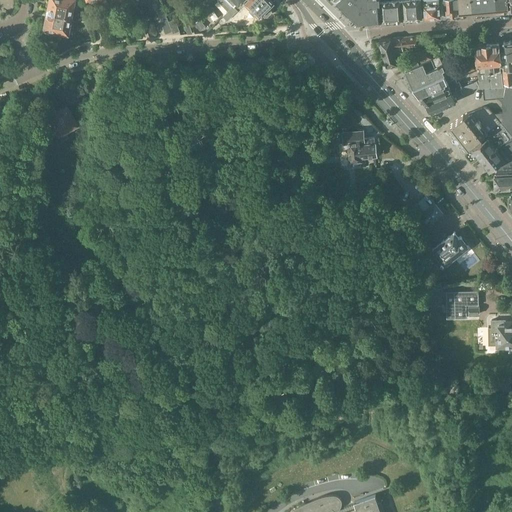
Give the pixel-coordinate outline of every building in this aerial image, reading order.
[(48,0),(46,10),(70,15),(71,6),(72,0),(48,0)] [(216,0),(227,11),(237,0),(216,0)] [(237,0),(227,11),(222,15),(227,20),(244,3),(250,9),(248,11),(254,17),(256,14),(257,16),(260,13),(260,14),(261,13),(264,16),(267,16),(271,12),(271,8),(268,6),(269,5),(269,4),(273,1),(271,0),(237,0)] [(337,0),(336,1),(358,22),(377,21),(379,21),(382,20),(379,0),(337,0)] [(379,0),(382,20),(400,19),(398,0),(379,0)] [(398,0),(400,19),(423,17),(421,0),(398,0)] [(423,0),(425,17),(441,15),(439,0),(423,0)] [(439,0),(441,15),(444,15),(448,15),(449,15),(451,17),(455,16),(457,14),(457,13),(456,0),(439,0)] [(470,0),(456,0),(457,13),(460,13),(460,14),(472,13),(470,0)] [(470,0),(472,13),(476,12),(476,14),(497,13),(495,0),(470,0)] [(495,0),(497,13),(509,11),(509,9),(507,0),(495,0)] [(81,18),(85,18),(89,20),(87,12),(85,6),(82,7),(83,11),(81,18)] [(87,12),(89,20),(91,25),(92,29),(100,26),(93,6),(86,9),(87,12)] [(164,9),(157,12),(159,18),(166,16),(164,9)] [(46,10),(42,29),(42,30),(42,31),(43,32),(44,33),(45,33),(45,34),(49,35),(49,34),(50,34),(50,33),(51,33),(52,32),(53,31),(53,30),(66,32),(67,31),(68,23),(70,15),(46,10)] [(171,31),(168,21),(167,18),(160,21),(164,33),(171,31)] [(175,18),(168,21),(171,31),(172,33),(180,30),(175,18)] [(199,19),(194,24),(200,30),(205,25),(199,19)] [(144,36),(152,34),(148,22),(141,24),(144,36)] [(192,34),(190,28),(189,24),(184,25),(187,34),(192,34)] [(379,39),(387,64),(398,63),(396,54),(403,54),(402,52),(406,50),(404,46),(422,44),(421,35),(414,35),(402,37),(379,39)] [(499,43),(501,65),(500,65),(501,89),(511,90),(511,40),(504,41),(504,42),(499,43)] [(499,42),(486,43),(490,89),(501,89),(500,65),(501,65),(499,43),(499,42)] [(476,44),(475,44),(478,73),(479,80),(478,80),(479,86),(479,88),(483,88),(483,90),(485,90),(490,89),(486,43),(476,44)] [(415,59),(403,63),(405,70),(406,70),(418,66),(440,58),(439,55),(432,58),(431,48),(412,50),(415,59)] [(418,66),(406,70),(409,78),(436,69),(443,66),(440,58),(418,66)] [(309,68),(309,59),(300,59),(301,71),(308,71),(307,68),(309,68)] [(459,75),(475,69),(472,62),(457,68),(459,75)] [(436,69),(409,78),(413,87),(440,78),(439,78),(449,74),(448,72),(445,74),(443,70),(445,69),(443,66),(436,69)] [(440,78),(413,87),(419,95),(447,85),(446,83),(456,80),(455,78),(451,79),(449,74),(439,78),(440,78)] [(447,85),(419,95),(426,103),(453,93),(452,92),(460,88),(462,87),(461,86),(459,81),(457,82),(456,80),(446,83),(447,85)] [(462,87),(460,88),(461,90),(462,93),(479,86),(478,80),(476,81),(462,87)] [(485,90),(483,90),(484,99),(497,98),(499,98),(499,99),(500,100),(501,100),(501,101),(502,102),(503,111),(502,112),(494,113),(500,122),(511,136),(511,90),(501,89),(490,89),(485,90)] [(453,93),(426,103),(433,111),(456,101),(453,93)] [(69,137),(65,130),(77,123),(66,105),(55,111),(53,107),(42,113),(47,122),(45,123),(50,130),(55,128),(62,141),(69,137)] [(467,112),(448,126),(453,133),(458,139),(462,144),(466,149),(470,145),(500,122),(494,113),(489,107),(482,106),(477,109),(467,112)] [(500,122),(470,145),(481,160),(511,136),(500,122)] [(343,132),(332,133),(333,143),(341,142),(341,143),(343,143),(344,144),(348,144),(350,161),(362,160),(361,157),(377,156),(375,142),(374,137),(363,138),(362,129),(343,131),(343,132)] [(511,136),(481,160),(485,164),(490,171),(491,170),(492,172),(511,171),(511,136)] [(511,173),(508,173),(494,174),(495,176),(494,176),(495,189),(511,188),(511,173)] [(429,193),(424,196),(431,205),(435,201),(429,193)] [(414,218),(421,212),(426,209),(430,205),(424,197),(408,209),(414,218)] [(435,202),(421,213),(430,224),(443,214),(435,202)] [(433,247),(432,248),(438,255),(442,260),(441,261),(441,262),(442,261),(443,262),(442,263),(443,263),(444,264),(445,263),(447,265),(455,259),(453,257),(458,253),(467,246),(468,245),(467,243),(468,242),(464,236),(462,238),(462,237),(460,235),(459,237),(458,236),(458,235),(456,233),(455,232),(454,231),(453,232),(452,232),(449,235),(447,236),(447,237),(444,239),(442,241),(441,241),(438,243),(438,244),(437,244),(433,247)] [(479,290),(446,291),(447,318),(467,317),(467,313),(469,313),(469,306),(477,306),(477,304),(479,304),(479,290)] [(511,321),(511,318),(491,319),(492,327),(488,327),(488,344),(511,344),(511,345),(511,321)] [(381,511),(380,508),(383,507),(381,502),(378,503),(375,495),(376,495),(375,494),(354,502),(356,507),(341,511),(336,511),(336,510),(337,510),(338,509),(339,508),(340,507),(341,506),(341,505),(342,503),(342,502),(342,501),(341,500),(341,499),(340,498),(340,497),(339,496),(337,495),(336,495),(334,494),(333,494),(332,494),(329,495),(327,495),(325,495),(323,496),(321,496),(319,497),(305,503),(295,508),(293,509),(291,511),(289,511),(381,511)]
